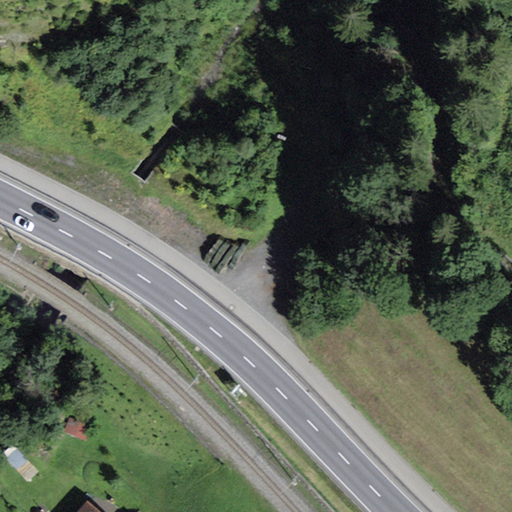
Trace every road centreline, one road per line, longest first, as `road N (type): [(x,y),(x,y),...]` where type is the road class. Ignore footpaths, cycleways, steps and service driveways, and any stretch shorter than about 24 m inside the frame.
road 1 (track): [(445,511),(256,317),(182,262),(0,159)]
road 2 (primary): [(0,200),(177,301),(272,380),(396,511)]
road 3 (track): [(241,306),(303,189),(339,0)]
